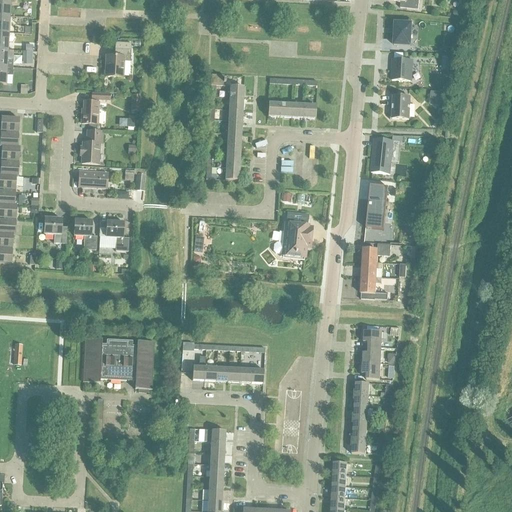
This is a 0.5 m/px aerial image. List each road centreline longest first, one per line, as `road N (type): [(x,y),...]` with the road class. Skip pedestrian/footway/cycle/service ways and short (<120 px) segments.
road 1 (residential): [(307,492),(332,240),(346,214),(352,139)]
road 2 (residential): [(16,468),(21,392),(56,388),(82,397),(77,500),(14,497)]
road 3 (residential): [(186,209),(268,212),(272,135),(352,139)]
road 4 (residential): [(307,492),(251,486),(253,403),(173,397)]
road 5 (residential): [(138,205),(62,201),(66,112),(39,103)]
road 6 (track): [(471,243),(511,71)]
road 7 (residential): [(352,139),(351,58),(361,0)]
